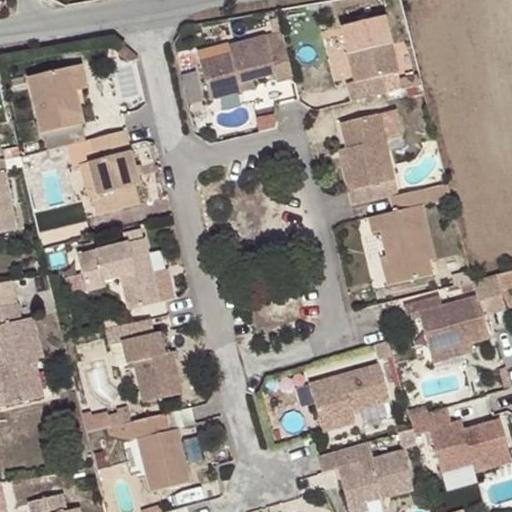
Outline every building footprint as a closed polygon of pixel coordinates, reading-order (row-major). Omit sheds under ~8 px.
[(344,80),(350,98),(384,89),(380,72),(399,68),(385,11),(341,22),(355,77),(344,80)] [(197,65),(208,101),(240,95),(238,87),(251,84),(273,78),(275,86),(292,82),(282,46),(266,50),(264,38),(227,47),(228,57),(197,65)] [(131,61),(119,46),(112,54),(124,64),(131,61)] [(71,67),(60,70),(66,94),(78,92),(71,67)] [(66,94),(60,70),(18,82),(34,137),(74,127),(66,94)] [(420,79),(418,70),(397,74),(399,85),(420,79)] [(238,87),(240,95),(253,92),(251,84),(238,87)] [(345,189),(349,206),(386,196),(383,182),(391,180),(374,113),(338,122),(353,187),(345,189)] [(134,188),(118,133),(82,143),(87,164),(80,166),(89,199),(84,201),(89,219),(132,207),(127,189),(134,188)] [(81,202),(84,201),(89,199),(80,166),(72,168),(81,202)] [(449,199),(445,182),(386,196),(390,211),(364,218),(367,233),(377,231),(383,255),(385,264),(378,266),(383,287),(429,276),(425,262),(432,260),(419,206),(449,199)] [(99,282),(115,279),(124,277),(127,292),(119,293),(124,312),(155,304),(140,240),(71,257),(80,293),(100,288),(99,282)] [(376,257),(378,266),(385,264),(383,255),(376,257)] [(511,269),(494,274),(498,288),(511,284),(511,269)] [(498,288),(494,274),(470,280),(474,296),(417,312),(428,353),(488,337),(482,314),(504,308),(498,288)] [(124,277),(115,279),(119,293),(127,292),(124,277)] [(0,359),(2,366),(0,366),(0,400),(2,406),(40,396),(31,359),(39,357),(27,317),(15,321),(11,303),(0,305),(0,359)] [(145,322),(100,332),(104,349),(117,345),(122,366),(130,365),(140,405),(179,395),(169,354),(161,355),(156,334),(148,335),(145,322)] [(392,360),(387,344),(374,348),(377,364),(392,360)] [(310,388),(324,437),(354,428),(351,416),(388,405),(378,369),(310,388)] [(322,437),(324,437),(310,388),(307,388),(322,437)] [(450,424),(445,408),(409,418),(412,430),(414,436),(428,432),(440,474),(472,464),(474,473),(510,463),(498,420),(463,431),(452,433),(450,424)] [(126,409),(85,412),(86,424),(127,421),(126,409)] [(169,432),(165,416),(125,427),(129,443),(137,441),(151,493),(190,483),(176,429),(169,432)] [(460,422),(450,424),(452,433),(463,431),(460,422)] [(412,430),(398,435),(402,450),(416,446),(414,436),(412,430)] [(370,443),(329,455),(334,473),(339,471),(345,469),(347,477),(341,479),(350,511),(370,511),(369,506),(414,491),(403,452),(374,459),(370,443)] [(334,473),(329,455),(316,459),(322,476),(334,473)] [(345,469),(339,471),(341,479),(347,477),(345,469)] [(79,511),(79,510),(69,511),(66,511),(61,494),(27,503),(29,511),(79,511)]
